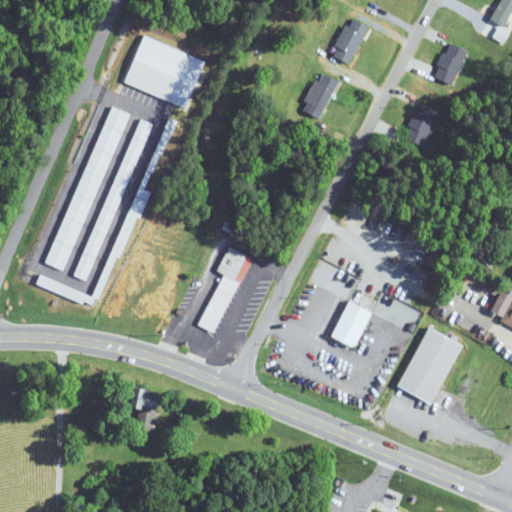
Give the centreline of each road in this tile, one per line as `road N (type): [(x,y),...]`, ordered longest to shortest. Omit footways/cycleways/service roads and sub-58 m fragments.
road 1 (primary): [(511,497),(139,350),(78,337),(0,335)]
road 2 (residential): [(438,0),(234,386)]
road 3 (residential): [(0,288),(126,0)]
road 4 (residential): [(63,511),(63,336)]
